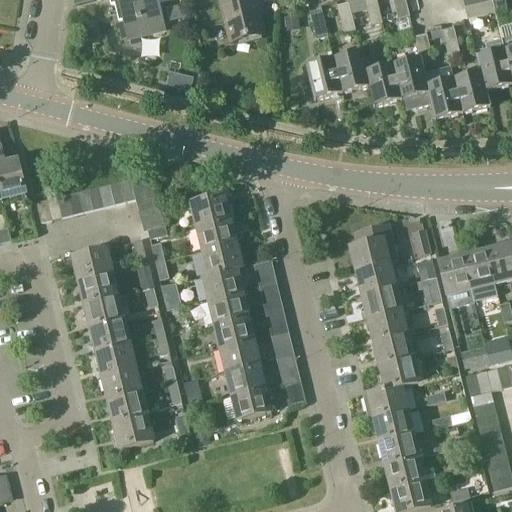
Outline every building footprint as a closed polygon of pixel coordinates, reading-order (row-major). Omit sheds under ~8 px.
[(165,32),(158,5),(176,1),(175,0),(97,0),(98,2),(106,0),(108,0),(111,7),(120,5),(128,41),(165,32)] [(220,0),(231,45),(263,37),(253,0),(220,0)] [(366,0),(364,1),(371,28),(382,26),(375,0),(366,0)] [(392,0),(398,21),(409,18),(404,0),(392,0)] [(462,0),(465,8),(492,2),(495,15),(507,12),(504,0),(462,0)] [(465,8),(468,21),(495,15),(492,2),(465,8)] [(337,7),(343,34),(355,31),(349,4),(337,7)] [(310,14),(316,41),(328,38),(321,11),(310,14)] [(285,19),(286,29),(299,28),(298,17),(285,19)] [(441,33),(449,60),(460,57),(453,30),(441,33)] [(415,39),(420,61),(421,67),(422,67),(433,64),(426,36),(415,39)] [(505,52),(511,81),(511,38),(502,41),(505,52)] [(486,94),(487,94),(511,87),(511,81),(505,52),(477,59),(480,75),(481,74),(486,94)] [(334,61),(333,61),(342,96),(369,90),(370,90),(366,74),(366,73),(362,54),(334,61)] [(315,103),(342,96),(333,61),(306,67),(315,103)] [(421,67),(420,61),(392,67),(401,103),(410,100),(413,111),(430,107),(428,96),(429,96),(426,88),(427,88),(422,67),(421,67)] [(392,67),(366,73),(366,74),(370,90),(369,90),(373,109),(401,103),(392,67)] [(481,74),(480,75),(454,81),(463,116),(490,109),(487,94),(486,94),(481,74)] [(454,81),(427,88),(426,88),(429,96),(428,96),(430,107),(434,123),(463,116),(454,81)] [(0,142),(0,198),(1,202),(26,196),(18,162),(6,165),(0,142)] [(139,212),(159,207),(152,176),(131,182),(133,191),(136,202),(139,212)] [(126,205),(136,202),(133,191),(131,182),(120,184),(125,205),(126,205)] [(115,207),(125,205),(120,184),(110,187),(115,207)] [(105,210),(115,207),(110,187),(99,189),(104,210),(105,210)] [(89,192),(88,192),(94,212),(104,210),(99,189),(89,192)] [(79,194),(78,194),(83,215),(94,212),(88,192),(79,194)] [(74,217),(83,215),(78,194),(67,197),(73,218),(74,217)] [(63,220),(73,218),(67,197),(57,200),(62,220),(63,220)] [(191,206),(197,230),(231,222),(225,197),(191,206)] [(52,222),(62,220),(57,200),(46,202),(52,223),(52,222)] [(42,225),(52,223),(46,202),(37,205),(42,225)] [(139,213),(141,223),(162,218),(159,207),(139,212),(139,213)] [(148,233),(151,242),(168,238),(166,229),(165,229),(162,218),(141,223),(144,234),(148,233)] [(231,222),(197,230),(203,254),(236,246),(231,222)] [(355,236),(358,248),(350,250),(356,274),(389,266),(397,264),(389,228),(355,236)] [(421,258),(430,256),(425,239),(417,241),(421,258)] [(133,245),(137,262),(146,260),(142,243),(133,245)] [(152,248),(156,265),(165,263),(161,246),(152,248)] [(203,279),(208,277),(208,278),(237,271),(237,272),(242,271),(236,246),(203,254),(204,261),(188,265),(192,281),(203,279)] [(495,286),(511,281),(511,251),(511,246),(485,253),(494,286),(495,286)] [(73,259),(79,284),(112,276),(106,251),(73,259)] [(494,286),(485,253),(462,258),(462,259),(470,292),(494,286)] [(473,304),(470,292),(462,259),(438,265),(447,298),(450,310),(473,304)] [(421,283),(435,279),(431,262),(417,266),(421,283)] [(169,281),(165,263),(156,265),(160,283),(169,281)] [(256,276),(273,272),(271,264),(254,268),(256,276)] [(389,266),(356,274),(361,298),(395,290),(389,266)] [(203,279),(209,304),(243,295),(237,272),(237,271),(208,278),(208,277),(203,279)] [(273,272),(256,276),(260,291),(277,287),(273,272)] [(141,276),(145,293),(154,291),(150,274),(141,276)] [(79,284),(85,307),(118,299),(112,276),(79,284)] [(432,305),(441,303),(437,286),(428,288),(432,305)] [(262,300),(279,296),(277,287),(260,291),(262,300)] [(395,290),(361,298),(367,321),(401,313),(395,290)] [(158,308),(154,291),(145,293),(149,310),(158,308)] [(248,319),(243,295),(209,304),(215,327),(248,319)] [(283,311),(279,296),(262,300),(266,315),(283,311)] [(124,324),(118,299),(85,307),(91,332),(124,324)] [(499,308),(504,325),(511,322),(511,316),(509,306),(499,308)] [(447,327),(443,310),(434,312),(438,329),(447,327)] [(268,323),(285,319),(283,311),(266,315),(268,323)] [(476,314),(480,331),(490,329),(486,311),(476,314)] [(401,313),(367,321),(373,345),(407,337),(401,313)] [(215,328),(220,351),(254,343),(248,319),(215,327),(215,328)] [(289,334),(285,319),(268,323),(272,338),(289,334)] [(153,323),(157,341),(166,339),(161,321),(153,323)] [(91,332),(97,356),(130,347),(124,324),(91,332)] [(445,353),(453,351),(449,333),(440,336),(445,353)] [(291,343),(289,334),(272,338),(274,347),(291,343)] [(379,369),(413,361),(407,337),(373,345),(379,369)] [(170,356),(166,339),(157,341),(161,359),(170,356)] [(220,351),(226,375),(260,366),(254,343),(220,351)] [(294,358),(291,343),(274,347),(277,362),(294,358)] [(97,356),(103,380),(136,372),(130,347),(97,356)] [(472,370),(469,355),(461,357),(465,372),(472,370)] [(297,367),(294,358),(277,362),(280,371),(297,367)] [(459,375),(455,358),(446,360),(451,378),(459,375)] [(419,385),(413,361),(379,369),(385,393),(400,389),(401,390),(419,385)] [(226,375),(232,398),(266,390),(260,366),(226,375)] [(300,382),(297,367),(280,371),(283,386),(300,382)] [(164,372),(168,389),(177,387),(173,369),(164,372)] [(511,389),(507,369),(496,372),(501,392),(511,389)] [(142,395),(136,372),(103,380),(108,403),(142,395)] [(501,392),(496,372),(475,377),(480,397),(491,394),(501,392)] [(466,379),(473,409),(493,405),(491,394),(480,397),(475,377),(466,379)] [(285,395),(302,391),(300,382),(283,386),(285,395)] [(204,406),(198,383),(183,387),(189,410),(204,406)] [(182,404),(177,387),(168,389),(173,406),(182,404)] [(373,421),(406,413),(401,390),(400,389),(385,393),(367,397),(367,399),(363,400),(366,413),(371,412),(373,421)] [(266,390),(232,398),(238,423),(272,415),(266,390)] [(306,406),(302,391),(285,395),(289,410),(306,406)] [(446,404),(444,394),(426,399),(429,408),(446,404)] [(148,420),(142,395),(108,403),(114,428),(148,420)] [(496,415),(493,405),(473,409),(476,420),(496,415)] [(412,437),(406,413),(373,421),(379,445),(412,437)] [(498,425),(496,415),(476,420),(478,430),(498,425)] [(181,437),(189,435),(185,418),(176,420),(181,437)] [(451,427),(449,418),(432,422),(435,432),(451,427)] [(148,420),(114,428),(120,452),(154,444),(148,420)] [(501,436),(498,425),(478,430),(481,441),(501,436)] [(205,435),(196,437),(199,450),(211,447),(209,436),(205,435)] [(481,441),(484,451),(503,447),(501,436),(481,441)] [(384,468),(418,461),(412,437),(379,445),(384,468)] [(438,446),(440,455),(457,451),(455,442),(438,446)] [(484,451),(486,463),(506,458),(503,447),(484,451)] [(486,463),(489,473),(509,468),(506,458),(486,463)] [(421,475),(418,461),(384,468),(390,492),(424,484),(436,481),(434,471),(421,475)] [(463,475),(461,466),(444,470),(446,479),(463,475)] [(511,479),(509,468),(489,473),(491,484),(511,479)] [(511,489),(511,482),(511,479),(491,484),(494,494),(511,489)] [(424,484),(390,492),(394,511),(416,511),(429,509),(424,484)] [(450,494),(452,503),(469,499),(467,490),(450,494)] [(0,505),(11,503),(8,491),(0,492),(0,505)]
